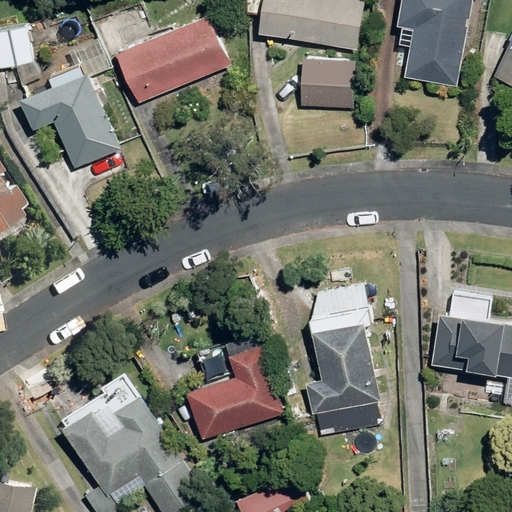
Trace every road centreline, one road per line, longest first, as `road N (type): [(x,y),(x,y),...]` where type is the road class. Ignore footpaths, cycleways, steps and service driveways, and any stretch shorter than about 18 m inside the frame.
road 1 (residential): [(0,337),(218,224),(270,210),(390,195),(511,202)]
road 2 (unknown): [(392,225),(428,511)]
